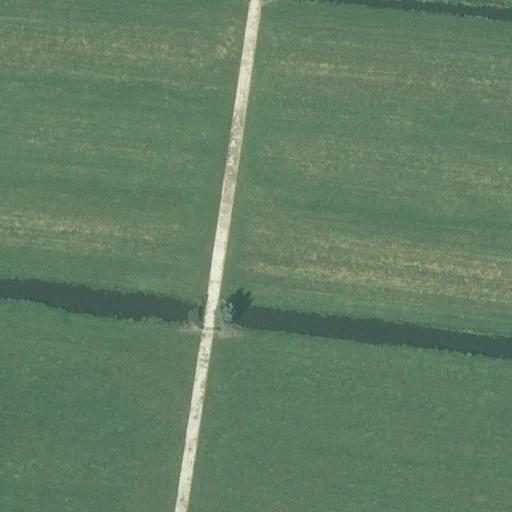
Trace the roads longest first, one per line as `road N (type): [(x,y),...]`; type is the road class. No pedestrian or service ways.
road 1 (track): [(255,0),(181,511)]
road 2 (track): [(75,243),(511,290)]
